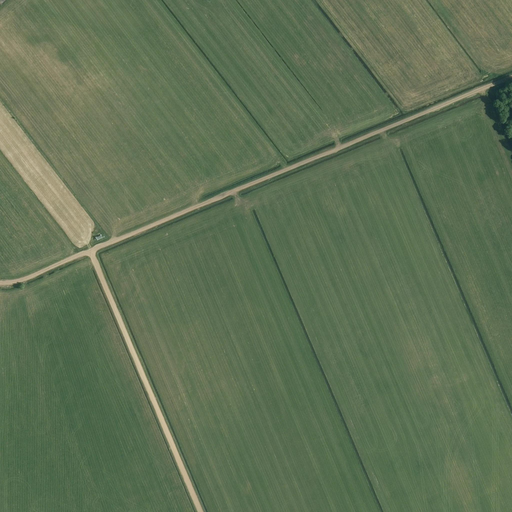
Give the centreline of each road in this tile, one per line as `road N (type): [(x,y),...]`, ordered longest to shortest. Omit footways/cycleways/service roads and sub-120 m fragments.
road 1 (track): [(511,75),(90,251)]
road 2 (track): [(90,251),(199,511)]
